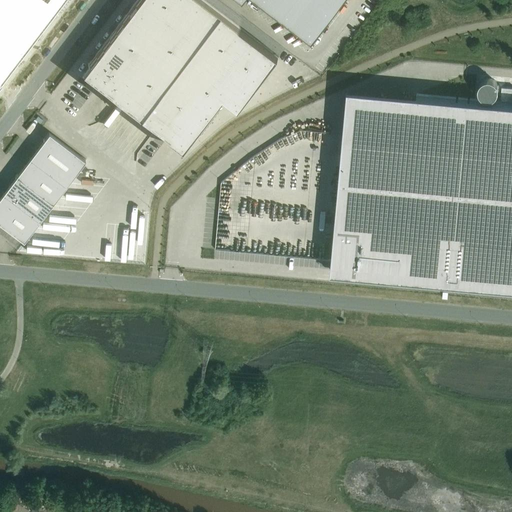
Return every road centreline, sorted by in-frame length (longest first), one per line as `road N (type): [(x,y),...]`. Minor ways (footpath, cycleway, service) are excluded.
road 1 (unclassified): [(511,318),(0,271)]
road 2 (unknown): [(369,0),(322,57),(239,0)]
road 3 (unclassified): [(0,130),(98,0)]
